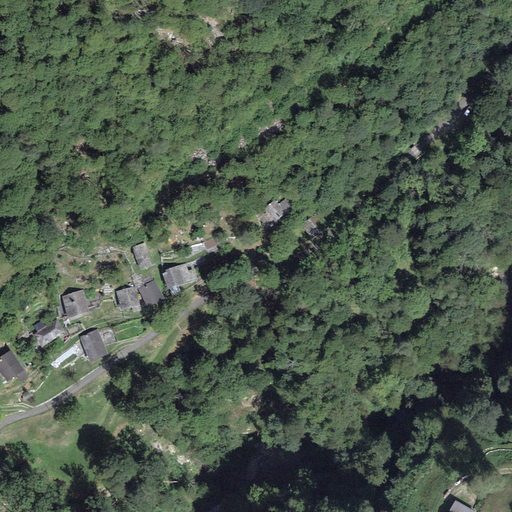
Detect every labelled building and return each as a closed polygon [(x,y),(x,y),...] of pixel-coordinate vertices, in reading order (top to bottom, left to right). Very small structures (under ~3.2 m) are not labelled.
[(279,204),(275,199),(263,209),(275,223),(292,208),(285,200),(279,204)] [(319,237),(310,220),(295,227),(305,245),(319,237)] [(215,236),(205,241),(208,248),(219,243),(215,236)] [(144,243),(131,248),(140,272),(153,268),(144,243)] [(185,263),(161,271),(168,293),(197,283),(193,270),(188,271),(185,263)] [(155,279),(137,288),(147,309),(165,300),(155,279)] [(133,289),(116,292),(119,312),(137,309),(133,289)] [(83,292),(62,297),(68,320),(89,314),(83,292)] [(58,320),(34,336),(43,349),(67,334),(58,320)] [(107,356),(97,331),(79,338),(90,363),(107,356)] [(11,351),(0,359),(0,374),(6,383),(16,377),(20,383),(29,377),(11,351)]
